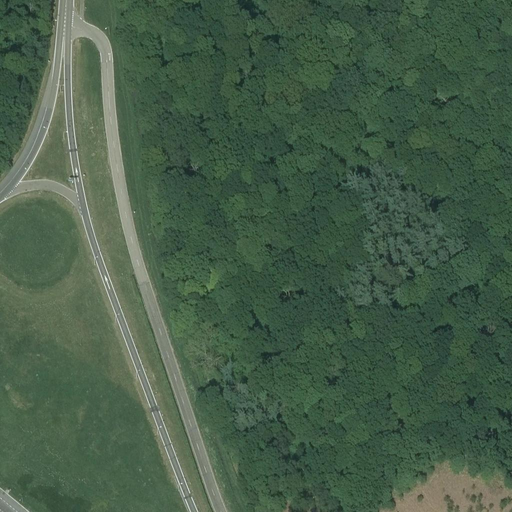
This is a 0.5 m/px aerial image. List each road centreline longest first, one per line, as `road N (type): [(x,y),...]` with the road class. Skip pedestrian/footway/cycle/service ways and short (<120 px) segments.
road 1 (motorway): [(193,511),(83,207)]
road 2 (motorway): [(63,39),(43,131),(0,197)]
road 3 (motorway): [(83,207),(63,39)]
